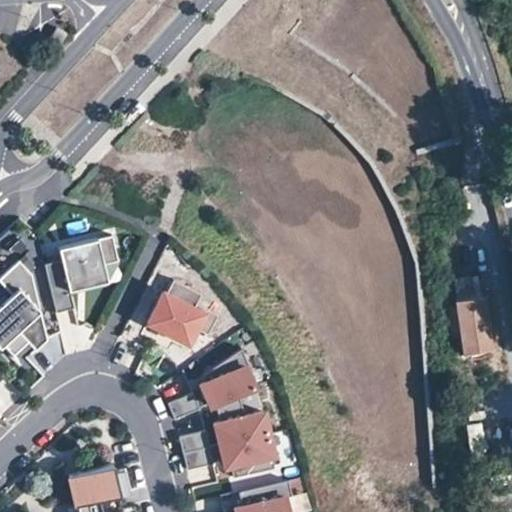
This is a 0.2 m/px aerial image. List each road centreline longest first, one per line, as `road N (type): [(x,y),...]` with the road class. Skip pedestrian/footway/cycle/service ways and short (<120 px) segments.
road 1 (residential): [(0,182),(53,158),(198,0)]
road 2 (residential): [(163,511),(140,416),(117,393),(71,395),(0,459)]
road 3 (tertiary): [(511,160),(483,59),(453,0)]
road 4 (residential): [(106,14),(0,147)]
